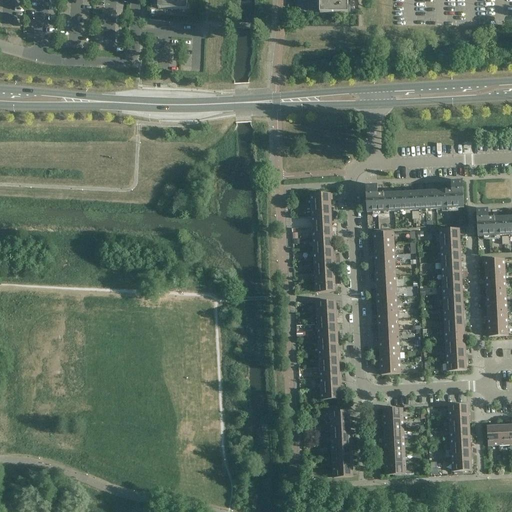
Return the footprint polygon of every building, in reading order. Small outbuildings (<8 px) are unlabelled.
[(187,11),(187,0),(161,0),(162,8),(158,8),(158,9),(187,11)] [(348,8),(348,0),(319,0),(320,14),(346,14),(346,8),(348,8)] [(464,209),(463,182),(451,182),(451,191),(404,194),(378,195),(377,186),(366,187),(367,214),(412,211),(412,220),(420,220),(419,211),(464,209)] [(331,206),(330,199),(333,199),(333,194),(311,195),(312,207),(331,206)] [(331,213),(331,206),(312,207),(312,217),(334,216),(334,213),(331,213)] [(511,217),(489,219),(488,210),(476,211),(478,238),(502,236),(502,245),(509,245),(509,236),(511,235),(511,217)] [(332,227),(331,220),(334,220),(334,216),(312,217),(313,228),(332,227)] [(332,234),(332,227),(313,228),(313,239),(335,238),(335,234),(332,234)] [(460,241),(459,234),(462,234),(462,230),(440,231),(441,242),(460,241)] [(394,245),(393,233),(372,234),(372,239),(374,238),(375,246),(394,245)] [(333,249),(333,242),(335,242),(335,238),(313,239),(314,250),(333,249)] [(460,248),(460,241),(441,242),(441,253),(463,252),(463,248),(460,248)] [(394,255),(394,245),(375,246),(375,253),(373,253),(373,256),(394,255)] [(333,256),(333,249),(314,250),(314,261),(336,259),(336,256),(333,256)] [(461,263),(460,256),(463,256),(463,252),(441,253),(442,264),(461,263)] [(395,266),(394,255),(373,256),(373,260),(375,260),(376,267),(395,266)] [(334,270),(334,263),(336,263),(336,259),(314,261),(315,271),(334,270)] [(505,271),(504,260),(483,261),(483,265),(485,265),(486,272),(505,271)] [(461,270),(461,263),(442,264),(442,275),(464,273),(464,270),(461,270)] [(396,277),(395,266),(376,267),(376,274),(374,274),(374,278),(396,277)] [(334,277),(334,270),(315,271),(315,282),(337,281),(337,277),(334,277)] [(505,282),(505,271),(486,272),(486,279),(484,279),(484,283),(505,282)] [(462,284),(462,277),(464,277),(464,273),(442,275),(443,285),(462,284)] [(396,288),(396,277),(374,278),(374,282),(377,282),(377,289),(396,288)] [(335,292),(335,285),(337,285),(337,281),(315,282),(316,293),(335,292)] [(506,293),(505,282),(484,283),(484,287),(486,287),(487,294),(506,293)] [(462,291),(462,284),(443,285),(443,296),(465,295),(465,291),(462,291)] [(397,299),(396,288),(377,289),(377,296),(375,296),(375,300),(397,299)] [(506,304),(506,293),(487,294),(487,301),(485,301),(485,305),(506,304)] [(463,306),(463,299),(465,299),(465,295),(443,296),(444,307),(463,306)] [(397,309),(397,299),(375,300),(375,303),(378,303),(378,310),(397,309)] [(336,309),(336,302),(316,303),(317,314),(339,313),(339,309),(336,309)] [(507,314),(506,304),(485,305),(485,308),(488,308),(488,315),(507,314)] [(463,313),(463,306),(444,307),(444,318),(466,317),(466,313),(463,313)] [(398,320),(397,309),(378,310),(378,317),(376,318),(376,321),(398,320)] [(337,324),(336,317),(339,317),(339,313),(317,314),(318,325),(337,324)] [(508,325),(507,314),(488,315),(488,322),(486,323),(486,326),(508,325)] [(464,328),(464,320),(466,320),(466,317),(444,318),(445,329),(464,328)] [(398,331),(398,320),(376,321),(376,325),(379,325),(379,332),(398,331)] [(337,331),(337,324),(318,325),(318,336),(340,335),(340,331),(337,331)] [(508,336),(508,325),(486,326),(486,330),(489,330),(489,337),(508,336)] [(465,335),(464,328),(445,329),(446,339),(467,338),(467,334),(465,335)] [(399,342),(398,331),(379,332),(380,339),(377,339),(377,343),(399,342)] [(338,346),(338,339),(340,338),(340,335),(318,336),(319,347),(338,346)] [(465,349),(465,342),(467,342),(467,338),(446,339),(446,350),(465,349)] [(399,353),(399,342),(377,343),(377,347),(380,347),(380,354),(399,353)] [(338,353),(338,346),(319,347),(319,357),(341,356),(341,352),(338,353)] [(466,356),(465,349),(446,350),(447,361),(468,360),(468,356),(466,356)] [(400,363),(399,353),(380,354),(381,361),(378,361),(378,364),(400,363)] [(339,367),(339,360),(341,360),(341,356),(319,357),(320,368),(339,367)] [(466,371),(466,364),(469,364),(468,360),(447,361),(447,372),(466,371)] [(401,375),(400,363),(378,364),(379,368),(381,368),(381,376),(401,375)] [(339,374),(339,367),(320,368),(320,379),(342,378),(342,374),(339,374)] [(340,389),(340,382),(342,382),(342,378),(320,379),(321,390),(340,389)] [(341,396),(340,389),(321,390),(322,401),(343,400),(343,396),(341,396)] [(469,413),(468,406),(449,407),(450,418),(471,417),(471,413),(469,413)] [(403,420),(402,409),(383,410),(384,418),(381,418),(381,422),(403,420)] [(350,419),(349,412),(330,413),(331,424),(352,423),(352,419),(350,419)] [(469,428),(469,421),(471,421),(471,417),(450,418),(450,429),(469,428)] [(404,431),(403,420),(381,422),(382,425),(384,425),(384,432),(404,431)] [(350,434),(350,427),(353,427),(352,423),(331,424),(331,435),(350,434)] [(499,446),(498,424),(494,425),(495,427),(487,427),(488,447),(499,446)] [(510,445),(509,426),(502,427),(502,424),(498,424),(499,446),(510,445)] [(470,435),(469,428),(450,429),(451,440),(472,438),(472,435),(470,435)] [(404,442),(404,431),(384,432),(385,439),(382,439),(382,443),(404,442)] [(351,441),(350,434),(331,435),(332,446),(354,445),(353,441),(351,441)] [(470,449),(470,442),(473,442),(472,438),(451,440),(451,450),(470,449)] [(405,453),(404,442),(382,443),(383,447),(385,447),(386,454),(405,453)] [(352,456),(351,448),(354,448),(354,445),(332,446),(333,457),(352,456)] [(471,456),(470,449),(451,450),(452,461),(473,460),(473,456),(471,456)] [(405,464),(405,453),(386,454),(386,461),(383,461),(384,465),(405,464)] [(352,463),(352,456),(333,457),(333,467),(355,466),(354,463),(352,463)] [(472,471),(471,464),(474,464),(473,460),(452,461),(452,472),(472,471)] [(406,475),(405,464),(384,465),(384,468),(386,468),(387,476),(406,475)] [(353,478),(352,470),(355,470),(355,466),(333,467),(334,479),(353,478)]
